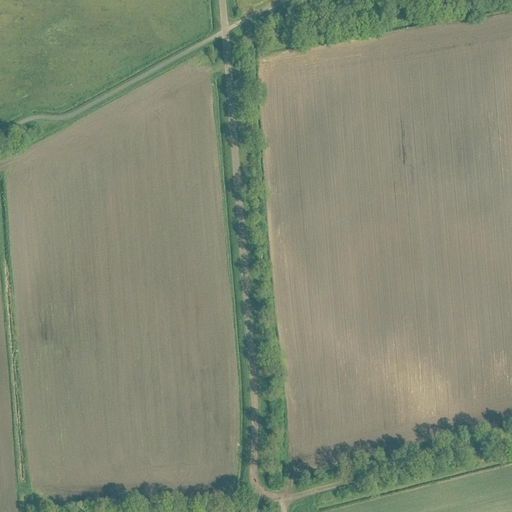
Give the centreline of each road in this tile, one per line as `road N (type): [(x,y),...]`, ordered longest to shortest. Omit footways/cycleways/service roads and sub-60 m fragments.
road 1 (unclassified): [(254,482),(224,31)]
road 2 (track): [(511,441),(283,500)]
